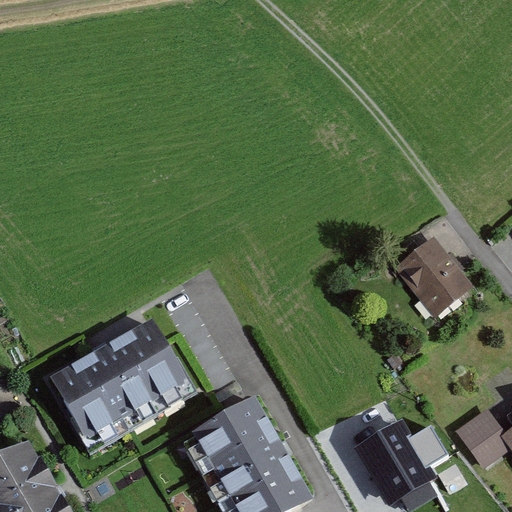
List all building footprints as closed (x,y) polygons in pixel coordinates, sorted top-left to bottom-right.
[(434,322),(471,290),(430,241),(392,273),(434,322)] [(84,452),(184,396),(145,326),(45,383),(84,452)] [(309,511),(250,404),(180,441),(218,511),(309,511)] [(481,415),(452,435),(480,476),(509,456),(481,415)] [(430,469),(443,462),(426,429),(410,436),(402,420),(344,449),(375,511),(386,511),(439,486),(430,469)] [(511,433),(502,440),(511,456),(511,433)] [(0,511),(55,511),(25,457),(0,470),(0,511)]
